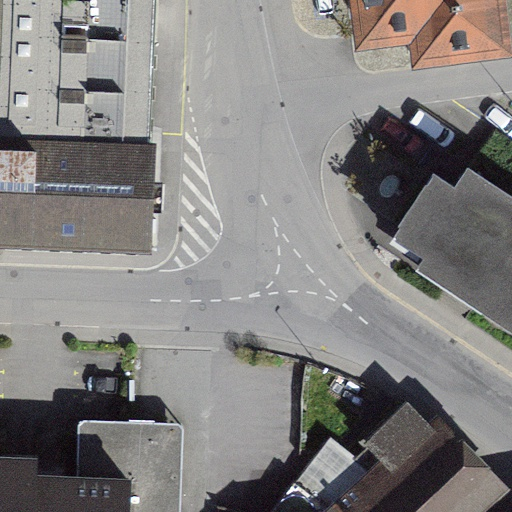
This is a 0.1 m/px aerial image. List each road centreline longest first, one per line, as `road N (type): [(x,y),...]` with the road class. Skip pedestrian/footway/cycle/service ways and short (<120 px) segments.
road 1 (residential): [(295,279),(200,300),(0,295)]
road 2 (residential): [(295,279),(511,418)]
road 3 (residential): [(244,122),(262,198),(295,279)]
road 4 (residential): [(353,97),(511,77)]
road 5 (residential): [(229,0),(244,122)]
